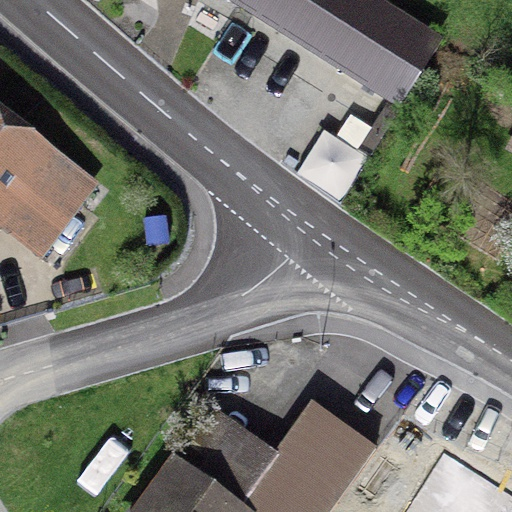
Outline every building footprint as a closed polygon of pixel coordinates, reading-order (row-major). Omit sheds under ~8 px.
[(358,0),(245,0),(241,8),(337,70),(366,25),(349,15),(358,0)] [(0,206),(37,156),(0,128),(0,206)] [(52,188),(16,235),(40,253),(76,205),(52,188)] [(309,407),(233,511),(231,511),(173,469),(141,511),(331,511),(373,453),(309,407)] [(511,511),(511,497),(452,457),(415,511),(511,511)]
